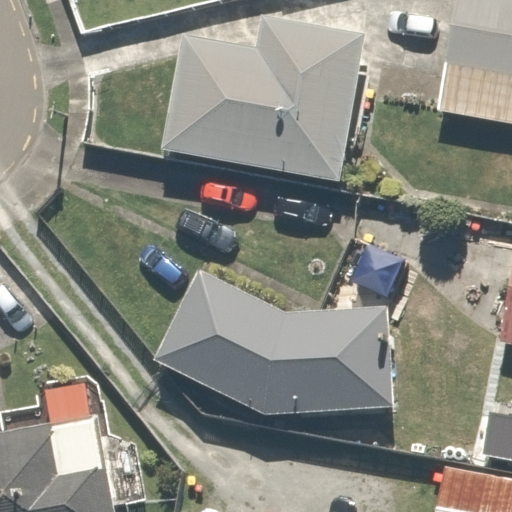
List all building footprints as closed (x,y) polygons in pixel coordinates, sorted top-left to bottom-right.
[(511,0),(450,0),(432,115),(511,127),(511,0)] [(374,38),(269,17),(262,52),(187,38),(164,153),(343,189),(374,38)] [(395,411),(389,311),(291,317),(200,272),(156,361),(272,418),(395,411)] [(511,284),(501,345),(511,347),(511,284)] [(0,438),(0,511),(116,511),(92,387),(48,396),(54,428),(0,438)] [(511,511),(511,472),(443,462),(435,511),(511,511)]
